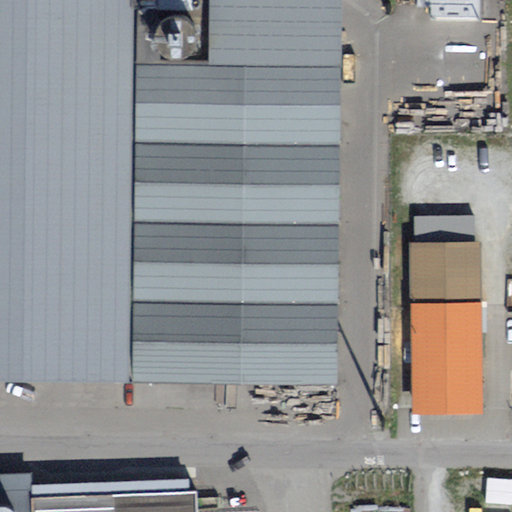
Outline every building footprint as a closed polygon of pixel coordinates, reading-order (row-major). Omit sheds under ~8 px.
[(128,0),(0,0),(0,378),(335,381),(338,0),(203,0),(203,64),(128,63),(128,0)] [(474,303),(405,304),(407,414),(477,412),(474,303)] [(487,497),(511,498),(511,474),(488,473),(487,497)] [(31,511),(193,511),(193,480),(30,485),(31,511)] [(485,511),(511,511),(511,500),(486,499),(485,511)]
